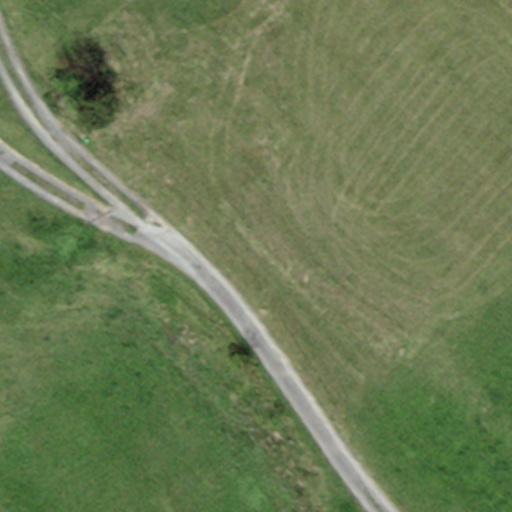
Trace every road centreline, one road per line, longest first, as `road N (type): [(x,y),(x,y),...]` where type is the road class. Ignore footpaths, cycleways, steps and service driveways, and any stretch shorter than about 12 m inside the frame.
road 1 (track): [(214,283),(47,130),(0,50)]
road 2 (track): [(386,511),(214,283)]
road 3 (track): [(214,283),(0,155)]
